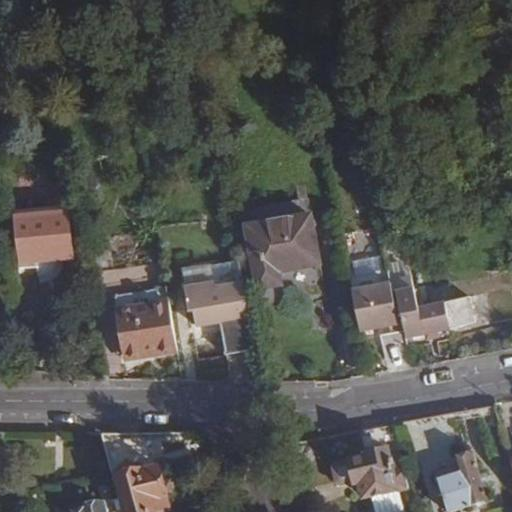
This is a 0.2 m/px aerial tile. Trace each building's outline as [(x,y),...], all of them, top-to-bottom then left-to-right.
[(67,214),(11,219),(16,264),(72,258),(67,214)] [(309,216),(246,228),(257,289),(281,286),(278,272),(318,265),(309,216)] [(406,277),(350,289),(358,332),(382,326),(395,323),(389,293),(393,293),(401,330),(384,333),(376,336),(381,361),(406,355),(401,334),(470,318),(464,296),(413,308),(406,277)] [(225,356),(255,351),(242,284),(214,289),(213,283),(184,289),(188,313),(192,312),(195,327),(219,324),(225,356)] [(167,302),(166,292),(113,301),(115,311),(167,302)] [(395,323),(382,326),(384,333),(401,330),(393,293),(389,293),(395,323)] [(485,295),(472,297),(476,324),(489,322),(485,295)] [(154,356),(176,353),(167,302),(115,311),(122,354),(153,350),(154,356)] [(194,330),(196,343),(220,338),(217,325),(194,330)] [(123,361),(154,356),(153,350),(122,354),(123,361)] [(451,451),(442,417),(412,423),(421,458),(451,451)] [(395,455),(388,427),(360,432),(367,460),(332,469),(337,491),(354,487),(355,492),(360,491),(363,504),(370,502),(399,495),(394,478),(394,476),(399,474),(395,459),(390,461),(389,456),(395,455)] [(160,511),(169,510),(150,433),(106,433),(126,511),(160,511)] [(436,482),(445,511),(446,511),(482,501),(467,454),(454,458),(459,474),(436,482)] [(409,493),(405,475),(394,478),(399,495),(409,493)] [(402,511),(399,495),(370,502),(372,511),(402,511)]
